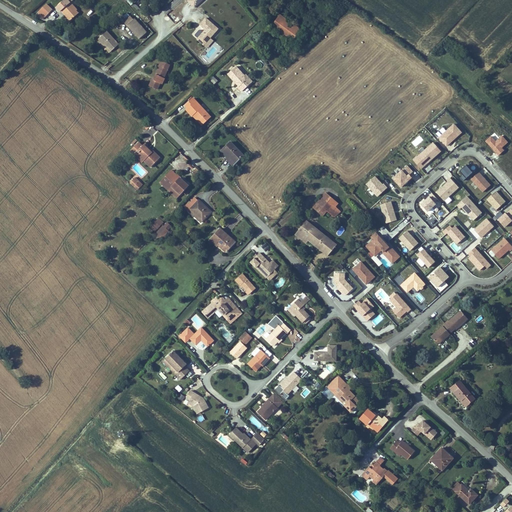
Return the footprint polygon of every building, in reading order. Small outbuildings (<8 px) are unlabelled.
[(46,1),(42,4),(48,10),(51,7),(46,1)] [(60,9),(62,8),(63,7),(66,11),(65,12),(67,15),(70,19),(78,12),(75,9),(76,8),(70,1),(66,4),(63,1),(57,6),(60,9)] [(43,14),(48,10),(42,4),(38,9),(43,14)] [(164,6),(162,12),(168,14),(170,8),(164,6)] [(282,9),(280,12),(290,19),(292,16),(282,9)] [(128,21),(135,14),(132,11),(125,18),(128,21)] [(273,22),(280,26),(281,25),(290,31),(289,32),(296,37),(304,24),(292,16),(290,19),(280,12),(273,22)] [(135,14),(128,21),(141,35),(148,28),(135,14)] [(215,34),(222,25),(210,14),(204,21),(210,26),(202,35),(208,39),(213,33),(215,34)] [(108,29),(101,36),(108,43),(113,49),(121,41),(108,29)] [(215,34),(213,33),(208,39),(202,35),(201,36),(208,42),(215,34)] [(159,70),(155,79),(164,83),(167,77),(169,78),(172,73),(170,72),(175,64),(178,57),(170,53),(167,60),(161,71),(159,70)] [(239,64),(231,72),(242,84),(241,85),(245,90),(252,83),(249,79),(252,76),(249,72),(247,73),(239,64)] [(186,111),(191,117),(194,115),(202,125),(209,119),(193,100),(184,107),(187,110),(186,111)] [(194,115),(191,117),(200,127),(202,125),(194,115)] [(448,145),(463,132),(455,123),(440,137),(448,145)] [(138,143),(142,147),(144,145),(152,153),(159,160),(168,150),(161,144),(160,145),(151,137),(150,139),(146,135),(138,143)] [(153,136),(151,137),(160,145),(161,144),(153,136)] [(422,168),(442,150),(434,142),(414,160),(422,168)] [(228,143),(220,152),(225,158),(227,156),(233,163),(241,156),(228,143)] [(144,145),(142,147),(150,155),(152,153),(144,145)] [(465,180),(474,171),(467,164),(461,170),(465,174),(462,176),(465,180)] [(412,176),(410,174),(413,171),(408,165),(394,177),(402,186),(412,176)] [(172,170),(168,175),(176,182),(180,178),(172,170)] [(492,185),(480,172),(472,179),(484,192),(492,185)] [(180,194),(188,185),(182,179),(180,178),(176,182),(168,175),(160,184),(166,189),(169,185),(180,194)] [(383,184),(375,175),(367,183),(378,195),(388,187),(384,183),(383,184)] [(135,177),(132,180),(140,188),(143,184),(135,177)] [(445,200),(460,187),(451,177),(448,180),(449,181),(438,192),(445,200)] [(132,180),(130,182),(139,189),(140,188),(132,180)] [(169,185),(166,189),(176,198),(180,194),(169,185)] [(427,188),(423,193),(427,197),(432,192),(427,188)] [(498,209),(507,201),(497,191),(488,199),(498,209)] [(322,196),(332,204),(334,201),(324,193),(322,196)] [(437,203),(435,201),(438,199),(433,193),(422,203),(428,210),(437,203)] [(332,204),(322,196),(311,208),(321,216),(325,211),(333,218),(339,211),(336,208),(334,210),(332,209),(330,206),(332,204)] [(483,213),(468,196),(458,205),(461,208),(463,207),(468,212),(469,211),(476,219),(483,213)] [(194,200),(186,209),(201,223),(209,214),(202,207),(194,200)] [(397,219),(392,201),(381,204),(387,223),(397,219)] [(511,209),(508,213),(505,215),(501,211),(496,216),(506,227),(511,221),(511,209)] [(166,212),(160,218),(164,222),(170,216),(166,212)] [(159,218),(150,228),(155,232),(164,223),(159,218)] [(482,238),(495,226),(488,219),(476,230),(482,238)] [(307,220),(295,235),(304,241),(306,243),(310,239),(329,255),(337,244),(307,220)] [(154,234),(160,240),(173,227),(167,222),(154,234)] [(435,225),(431,229),(435,234),(440,229),(435,225)] [(466,237),(456,225),(453,228),(450,226),(444,231),(446,234),(448,233),(458,244),(466,237)] [(389,239),(400,231),(397,227),(386,235),(389,239)] [(220,229),(211,239),(217,244),(218,243),(220,241),(228,249),(235,241),(220,229)] [(419,243),(408,230),(400,237),(411,250),(419,243)] [(398,255),(388,243),(387,244),(378,234),(366,244),(371,250),(369,252),(370,254),(372,252),(374,254),(380,248),(392,261),(398,255)] [(499,258),(509,250),(510,251),(511,249),(511,245),(505,238),(492,250),(499,258)] [(220,241),(218,243),(227,251),(228,249),(220,241)] [(436,261),(424,248),(418,254),(429,267),(436,261)] [(491,266),(475,248),(469,253),(471,256),(469,258),(480,270),(485,266),(488,269),(491,266)] [(277,272),(260,256),(257,259),(252,265),(268,281),(277,272)] [(356,266),(361,261),(358,257),(353,262),(356,266)] [(375,276),(361,261),(356,266),(353,269),(352,268),(348,271),(354,277),(358,274),(366,284),(375,276)] [(448,285),(445,282),(450,277),(441,267),(428,278),(440,292),(448,285)] [(352,289),(344,279),(344,273),(335,273),(335,283),(342,291),(341,292),(343,295),(345,295),(352,289)] [(425,284),(415,273),(401,285),(408,292),(414,286),(418,291),(425,284)] [(255,293),(258,290),(245,274),(241,277),(237,280),(245,289),(247,287),(250,292),(252,290),(255,293)] [(411,309),(397,293),(390,300),(397,307),(393,311),(399,318),(407,311),(408,312),(411,309)] [(370,309),(368,306),(372,303),(367,298),(361,303),(358,300),(353,304),(368,320),(373,316),(368,311),(370,309)] [(225,302),(223,299),(219,302),(215,306),(214,304),(204,313),(209,319),(219,310),(229,321),(236,314),(240,318),(244,314),(232,302),(228,305),(225,302)] [(298,299),(288,309),(295,316),(296,315),(304,322),(307,319),(311,315),(302,307),(306,303),(302,299),(300,301),(298,299)] [(278,311),(271,305),(265,313),(271,318),(278,311)] [(437,337),(440,341),(452,330),(450,328),(455,323),(457,325),(469,314),(462,307),(451,317),(450,316),(445,321),(446,322),(434,334),(437,337)] [(236,314),(229,321),(232,324),(240,318),(236,314)] [(283,322),(267,338),(274,345),(277,342),(281,338),(283,336),(287,332),(288,333),(291,330),(283,322)] [(213,338),(202,326),(194,333),(189,327),(185,331),(190,337),(191,337),(197,344),(202,339),(207,344),(210,341),(213,338)] [(190,337),(185,331),(181,335),(187,341),(191,337),(190,337)] [(245,345),(252,338),(245,332),(239,339),(245,345)] [(495,347),(500,342),(495,338),(491,343),(495,347)] [(315,361),(337,360),(337,346),(330,346),(330,353),(315,353),(315,361)] [(186,364),(173,350),(164,358),(177,372),(175,375),(179,379),(189,370),(184,366),(186,364)] [(273,358),(264,350),(251,364),(257,371),(264,364),(268,360),(269,362),(273,358)] [(177,372),(164,358),(161,361),(175,375),(177,372)] [(163,381),(167,378),(161,371),(157,374),(163,381)] [(282,383),(278,386),(287,395),(302,380),(294,373),(288,379),(283,384),(282,383)] [(337,396),(347,385),(339,377),(323,393),(331,402),(333,400),(337,396)] [(318,390),(322,385),(314,379),(310,383),(318,390)] [(352,380),(347,385),(351,389),(356,384),(352,380)] [(473,402),(459,384),(451,390),(455,396),(461,403),(462,402),(466,408),(473,402)] [(347,385),(337,396),(333,400),(337,403),(338,402),(344,407),(345,406),(349,411),(352,414),(357,408),(356,407),(361,403),(359,401),(349,391),(352,389),(351,389),(347,385)] [(189,391),(185,398),(189,401),(188,403),(193,405),(195,409),(194,410),(197,415),(207,409),(206,405),(201,398),(189,391)] [(262,409),(257,413),(265,420),(282,403),(273,394),(265,403),(266,404),(262,409)] [(374,416),(367,410),(359,419),(366,426),(367,424),(373,430),(378,424),(381,427),(387,421),(384,418),(382,420),(376,415),(374,416)] [(247,425),(240,418),(234,424),(252,442),(259,434),(255,430),(254,431),(247,425)] [(423,421),(417,427),(416,426),(412,431),(417,436),(421,431),(425,434),(425,433),(428,436),(431,433),(434,437),(437,433),(423,421)] [(248,423),(247,425),(254,431),(255,430),(248,423)] [(269,431),(262,424),(259,427),(266,434),(269,431)] [(266,434),(259,427),(256,430),(263,437),(266,434)] [(390,450),(394,453),(396,451),(401,456),(407,461),(414,453),(407,446),(402,442),(400,445),(397,442),(390,450)] [(443,446),(434,455),(437,457),(434,461),(431,458),(430,459),(441,470),(454,457),(447,450),(443,446)] [(371,475),(374,477),(377,480),(380,477),(383,479),(390,470),(384,466),(383,467),(379,463),(380,462),(377,460),(375,463),(376,464),(373,467),(372,466),(370,465),(363,474),(368,478),(371,475)] [(459,481),(454,487),(469,504),(478,495),(475,491),(472,489),(469,492),(459,481)]
